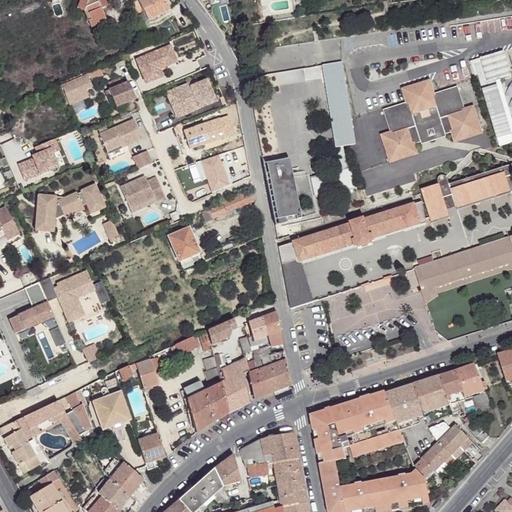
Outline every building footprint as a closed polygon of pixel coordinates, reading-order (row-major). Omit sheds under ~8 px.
[(107,6),(106,5),(104,0),(80,0),(79,3),(80,6),(84,8),(85,11),(88,11),(89,13),(86,14),(91,27),(106,21),(101,9),(107,6)] [(170,10),(164,0),(137,0),(148,21),(170,10)] [(84,8),(80,6),(79,3),(77,8),(82,10),(84,13),(86,14),(89,13),(88,11),(85,11),(84,8)] [(135,60),(142,76),(159,69),(177,62),(170,46),(135,60)] [(511,48),(509,50),(500,53),(494,54),(486,58),(474,60),(478,67),(480,79),(486,76),(493,74),(500,73),(506,70),(511,68),(511,48)] [(356,145),(342,62),(323,65),(336,147),(343,147),(356,145)] [(162,77),(159,69),(142,76),(145,84),(162,77)] [(282,79),(285,98),(306,95),(302,76),(282,79)] [(117,107),(135,99),(127,82),(121,78),(109,83),(109,90),(117,107)] [(507,118),(495,78),(480,82),(493,123),(505,119),(507,118)] [(80,98),(73,80),(61,85),(68,103),(80,98)] [(189,83),(166,93),(174,112),(196,102),(199,108),(215,102),(206,80),(191,86),(189,83)] [(480,133),(472,106),(464,108),(457,87),(433,94),(429,82),(404,90),(408,102),(384,110),(391,134),(383,136),(391,161),(418,152),(415,144),(421,142),(418,132),(442,124),(445,134),(453,131),(456,141),(480,133)] [(290,150),(282,96),(263,99),(272,153),(290,150)] [(196,102),(174,112),(177,118),(199,108),(196,102)] [(201,146),(234,134),(228,116),(175,133),(181,151),(194,147),(194,146),(200,144),(201,146)] [(511,138),(505,119),(493,123),(500,144),(511,139),(511,138)] [(142,139),(134,120),(100,135),(107,152),(121,146),(122,148),(142,139)] [(446,137),(445,134),(442,124),(418,132),(421,142),(421,145),(446,137)] [(175,153),(181,151),(175,133),(169,136),(175,153)] [(61,150),(56,139),(34,148),(37,154),(31,156),(32,159),(18,165),(25,181),(59,167),(53,153),(61,150)] [(338,171),(342,191),(355,188),(343,147),(336,147),(330,148),(334,172),(338,171)] [(146,151),(133,157),(138,169),(152,163),(146,151)] [(301,219),(289,158),(284,159),(295,216),(296,220),(301,219)] [(284,159),(266,163),(278,225),(286,223),(285,218),(295,216),(284,159)] [(275,226),(278,225),(266,163),(263,163),(275,226)] [(438,184),(421,190),(431,221),(449,215),(447,210),(446,205),(455,202),(457,207),(510,190),(506,176),(511,173),(511,164),(505,166),(449,184),(448,181),(438,184)] [(342,191),(338,171),(334,172),(311,177),(316,197),(342,191)] [(438,183),(438,184),(448,181),(447,179),(447,178),(445,176),(444,176),(441,175),(439,177),(438,178),(437,180),(438,183)] [(165,198),(156,178),(147,182),(145,176),(120,187),(130,210),(154,199),(156,202),(165,198)] [(90,214),(91,214),(105,208),(105,207),(96,186),(95,184),(81,191),(81,193),(86,203),(90,214)] [(255,200),(254,190),(201,212),(203,217),(205,222),(255,200)] [(510,190),(457,207),(458,210),(511,193),(510,190)] [(63,199),(58,201),(64,215),(65,218),(83,210),(81,205),(77,195),(76,193),(63,199)] [(81,205),(86,203),(81,193),(77,195),(81,205)] [(56,196),(38,195),(38,196),(35,230),(36,231),(53,232),(54,231),(55,219),(56,198),(56,196)] [(63,199),(56,198),(55,219),(64,215),(58,201),(63,199)] [(156,202),(154,199),(130,210),(133,217),(146,211),(145,207),(156,202)] [(373,237),(426,220),(422,202),(364,220),(364,219),(351,223),(351,225),(279,248),(282,265),(354,243),(355,246),(355,247),(358,246),(358,249),(361,248),(361,247),(369,244),(369,245),(373,244),(372,242),(374,241),(374,240),(373,237)] [(0,230),(2,230),(4,234),(7,240),(19,234),(5,207),(0,209),(0,230)] [(449,215),(431,221),(431,223),(450,218),(449,215)] [(426,220),(373,237),(374,240),(427,223),(426,220)] [(103,224),(110,243),(120,239),(112,221),(103,224)] [(171,230),(166,232),(180,261),(200,253),(189,227),(180,231),(179,229),(172,232),(171,230)] [(415,269),(422,293),(432,290),(431,288),(509,263),(511,261),(511,236),(511,237),(511,238),(466,252),(429,264),(415,269)] [(302,263),(355,246),(354,243),(282,265),(291,310),(312,303),(302,263)] [(415,269),(429,264),(427,259),(413,264),(415,269)] [(437,293),(511,269),(509,263),(431,288),(432,290),(422,293),(426,305),(438,296),(437,293)] [(50,277),(39,282),(47,303),(58,298),(60,297),(61,299),(59,300),(68,323),(84,316),(77,299),(79,292),(93,286),(87,271),(56,284),(57,286),(54,288),(50,277)] [(54,317),(47,303),(39,282),(24,288),(32,306),(25,309),(27,312),(9,320),(16,334),(54,317)] [(93,286),(79,292),(77,299),(95,291),(93,286)] [(108,296),(104,289),(98,292),(101,299),(108,296)] [(276,312),(261,318),(266,336),(267,336),(271,347),(283,344),(276,312)] [(266,336),(261,318),(248,322),(252,337),(253,340),(254,340),(255,344),(259,342),(258,339),(265,337),(266,336)] [(233,319),(207,330),(210,342),(211,345),(229,337),(231,332),(230,331),(236,328),(233,319)] [(65,343),(58,327),(49,331),(56,347),(60,346),(65,343)] [(18,340),(31,334),(29,330),(16,336),(18,340)] [(210,342),(207,330),(199,333),(204,352),(212,350),(211,345),(210,342)] [(248,338),(247,337),(239,339),(244,354),(252,351),(250,347),(248,338)] [(252,337),(248,338),(250,347),(266,342),(265,337),(258,339),(259,342),(255,344),(254,340),(253,340),(252,337)] [(170,348),(173,353),(178,351),(179,354),(180,354),(186,351),(187,351),(192,349),(196,347),(192,338),(174,345),(175,346),(170,348)] [(82,349),(88,362),(99,357),(94,344),(82,349)] [(291,385),(284,351),(271,354),(268,346),(252,351),(254,359),(253,359),(254,361),(264,396),(290,386),(289,385),(291,385)] [(511,350),(498,355),(506,382),(511,379),(511,350)] [(221,383),(227,413),(250,402),(243,373),(248,371),(246,363),(245,359),(227,368),(224,363),(222,354),(214,357),(216,368),(218,376),(221,383)] [(154,358),(157,370),(162,368),(158,357),(154,358)] [(206,379),(218,376),(216,368),(214,357),(203,360),(206,371),(204,372),(206,379)] [(143,390),(159,384),(154,371),(157,370),(154,358),(134,365),(143,390)] [(254,399),(264,396),(254,361),(246,363),(249,372),(248,372),(254,399)] [(129,365),(119,370),(124,382),(133,375),(129,365)] [(457,371),(465,397),(472,395),(470,388),(482,384),(474,365),(457,371)] [(440,376),(449,405),(466,400),(465,397),(457,371),(440,376)] [(413,384),(423,414),(449,405),(440,376),(413,384)] [(196,433),(227,413),(221,383),(203,391),(199,382),(183,390),(186,399),(196,433)] [(470,388),(472,395),(487,389),(485,383),(482,384),(470,388)] [(386,394),(397,425),(423,416),(423,414),(413,384),(386,394)] [(91,429),(82,405),(80,406),(75,392),(64,398),(72,411),(66,415),(79,436),(91,429)] [(92,402),(103,430),(131,420),(121,392),(92,402)] [(404,442),(400,431),(397,425),(386,394),(385,392),(310,415),(319,464),(336,461),(346,459),(344,450),(350,448),(353,458),(404,442)] [(23,418),(30,430),(51,419),(56,416),(65,412),(58,401),(23,418)] [(79,436),(66,415),(65,412),(56,416),(73,445),(82,440),(79,436)] [(397,425),(400,431),(420,424),(423,416),(397,425)] [(465,424),(482,443),(489,436),(469,416),(464,421),(466,423),(465,424)] [(29,471),(40,465),(22,433),(30,430),(23,418),(0,428),(0,433),(9,448),(13,446),(15,451),(12,453),(20,466),(24,463),(29,471)] [(30,430),(34,437),(55,426),(51,419),(30,430)] [(422,459),(434,471),(438,475),(473,443),(456,426),(422,459)] [(40,465),(48,460),(34,437),(30,430),(22,433),(40,465)] [(281,435),(279,435),(284,460),(299,458),(293,431),(281,434),(281,435)] [(158,434),(137,441),(147,470),(155,468),(153,461),(165,457),(158,434)] [(259,439),(239,449),(246,467),(247,466),(265,463),(272,462),(284,460),(279,435),(267,437),(268,438),(259,439)] [(233,454),(219,464),(213,469),(222,486),(238,482),(235,474),(238,472),(233,454)] [(129,497),(143,480),(123,462),(121,464),(114,458),(103,471),(108,480),(109,480),(129,497)] [(284,460),(272,462),(273,467),(276,485),(302,479),(299,458),(284,460)] [(416,470),(425,480),(434,471),(422,459),(413,467),(416,470)] [(345,511),(341,488),(336,461),(319,464),(328,511),(345,511)] [(24,474),(29,471),(24,463),(20,466),(24,474)] [(265,463),(247,466),(249,478),(267,475),(266,469),(265,463)] [(222,486),(213,469),(178,500),(188,511),(200,511),(201,511),(206,507),(203,504),(212,496),(218,504),(220,502),(224,506),(231,503),(222,486)] [(393,478),(399,510),(430,504),(425,480),(416,470),(412,475),(393,478)] [(345,511),(386,511),(399,510),(393,478),(341,488),(345,511)] [(79,511),(59,479),(30,496),(38,511),(79,511)] [(302,479),(276,485),(280,508),(282,508),(306,501),(302,479)] [(109,480),(98,494),(101,497),(119,510),(129,497),(109,480)] [(83,509),(86,511),(88,511),(101,497),(98,494),(96,493),(83,509)] [(101,497),(88,511),(119,511),(120,511),(119,510),(101,497)] [(163,511),(188,511),(178,500),(163,511)] [(511,511),(511,506),(505,500),(496,510),(497,511),(511,511)] [(308,511),(306,501),(282,508),(283,511),(308,511)] [(271,503),(247,509),(248,511),(260,511),(272,509),(271,503)]
